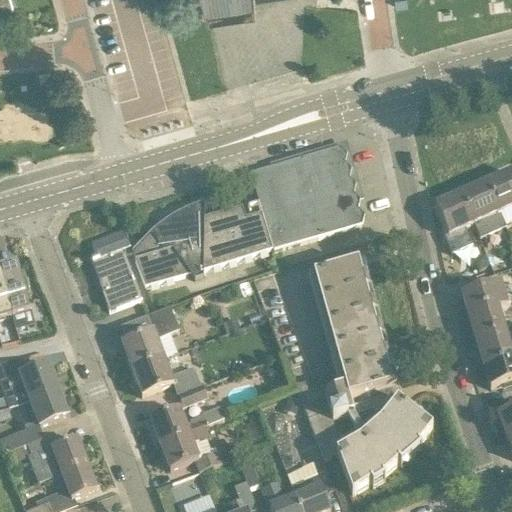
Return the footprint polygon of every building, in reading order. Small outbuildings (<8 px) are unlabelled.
[(0,0),(0,12),(12,9),(9,0),(0,0)] [(201,0),(205,19),(208,18),(207,9),(222,6),(223,13),(236,11),(235,4),(250,2),(252,12),(254,12),(253,2),(265,0),(201,0)] [(464,0),(422,0),(424,13),(466,7),(464,0)] [(261,218),(273,254),(362,230),(364,221),(357,215),(359,206),(353,199),(355,191),(348,184),(351,175),(344,169),(346,160),(339,153),(250,178),(255,198),(258,207),(247,210),(249,215),(250,215),(249,210),(258,208),(261,218)] [(511,177),(487,189),(500,219),(511,213),(511,177)] [(506,232),(500,219),(487,189),(461,200),(476,236),(480,243),(506,232)] [(468,239),(476,236),(461,200),(435,211),(447,240),(444,241),(451,259),(472,250),(468,239)] [(273,254),(261,218),(248,222),(242,211),(204,222),(204,216),(194,218),(187,220),(184,221),(178,224),(175,225),(172,227),(166,230),(158,235),(163,244),(157,248),(151,238),(132,258),(144,291),(190,279),(194,285),(203,282),(203,276),(272,256),(272,254),(273,254)] [(124,260),(131,257),(123,236),(92,248),(96,259),(90,261),(105,303),(104,304),(109,317),(141,305),(124,260)] [(490,272),(484,257),(473,264),(477,276),(490,272)] [(307,423),(395,398),(393,391),(396,390),(361,267),(308,282),(339,393),(325,397),(321,382),(294,390),(307,423)] [(0,275),(0,281),(11,321),(30,316),(17,270),(0,275)] [(0,324),(11,321),(0,281),(0,324)] [(497,316),(499,316),(498,314),(508,311),(501,288),(462,300),(467,320),(495,311),(497,316)] [(505,338),(499,316),(497,316),(495,311),(467,320),(476,347),(505,338)] [(131,375),(164,363),(157,343),(179,335),(170,312),(147,321),(153,337),(121,349),(131,375)] [(236,321),(222,327),(227,339),(240,333),(239,329),(236,321)] [(510,361),(511,360),(511,359),(505,338),(476,347),(484,374),(511,366),(510,361)] [(511,366),(484,374),(490,394),(511,386),(511,360),(510,361),(511,366)] [(200,392),(200,391),(193,372),(171,381),(164,363),(131,375),(141,402),(172,390),(177,401),(178,400),(178,401),(200,392)] [(28,407),(58,395),(48,369),(21,379),(15,365),(0,368),(0,390),(3,398),(9,396),(21,391),(27,406),(28,407)] [(277,369),(266,373),(267,381),(272,383),(281,381),(277,369)] [(200,392),(178,401),(183,413),(207,404),(202,390),(200,391),(200,392)] [(26,450),(36,446),(32,435),(68,421),(58,395),(28,407),(33,420),(22,424),(26,435),(0,444),(0,450),(3,459),(9,457),(26,450)] [(418,451),(432,434),(397,405),(395,398),(307,423),(315,445),(315,447),(323,466),(336,458),(351,500),(371,488),(368,484),(379,477),(382,482),(398,468),(395,464),(414,447),(418,451)] [(297,415),(300,406),(288,402),(284,411),(297,415)] [(160,450),(207,432),(207,431),(223,425),(219,413),(201,419),(201,421),(189,426),(190,428),(187,431),(180,413),(150,424),(160,450)] [(511,414),(497,421),(509,447),(511,445),(511,414)] [(207,432),(160,450),(170,476),(194,466),(199,478),(230,465),(225,450),(216,454),(217,458),(200,464),(194,449),(211,443),(207,432)] [(36,446),(26,450),(30,460),(27,461),(38,488),(52,482),(53,483),(60,480),(86,470),(76,444),(53,453),(48,442),(36,446)] [(323,466),(315,447),(315,445),(298,452),(306,472),(311,470),(313,476),(314,476),(325,471),(323,466)] [(241,473),(247,487),(249,493),(258,489),(251,469),(241,473)] [(86,470),(60,480),(70,506),(96,496),(86,470)] [(294,500),(298,511),(328,511),(317,482),(291,492),(294,500)] [(255,511),(248,493),(249,493),(247,487),(234,492),(239,504),(229,508),(230,511),(255,511)] [(298,511),(294,500),(283,504),(277,487),(261,493),(268,511),(298,511)]
